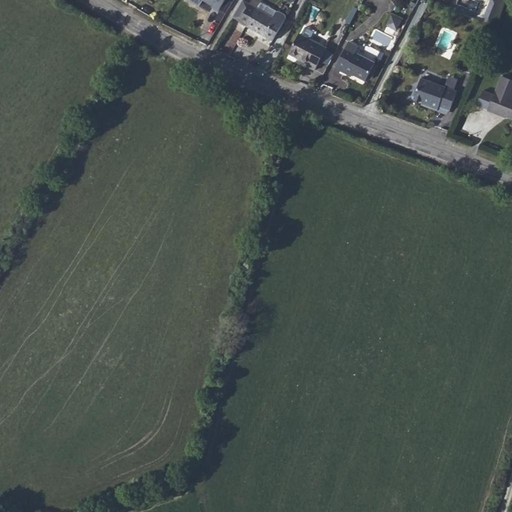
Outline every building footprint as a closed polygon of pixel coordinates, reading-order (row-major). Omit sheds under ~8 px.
[(219,11),(225,0),(204,0),(212,5),(211,6),(219,11)] [(273,41),(286,18),(285,15),(279,11),(277,12),(261,2),(261,0),(251,0),(249,4),(244,1),(243,0),(233,17),(240,21),(240,22),(273,41)] [(492,25),(502,1),(500,0),(490,0),(482,22),(492,25)] [(356,9),(353,8),(346,22),(349,23),(356,9)] [(393,15),(387,25),(398,31),(403,20),(393,15)] [(315,70),(327,48),(300,34),(289,54),(309,64),(307,66),(315,70)] [(375,63),(356,53),(359,47),(349,42),(338,63),(347,68),(345,72),(352,76),(353,74),(366,81),(368,77),(375,63)] [(482,45),(472,42),(470,48),(479,51),(480,52),(482,45)] [(471,73),(479,51),(470,48),(467,47),(459,69),(471,73)] [(347,68),(338,63),(336,68),(345,72),(347,68)] [(379,65),(375,63),(368,77),(372,79),(379,65)] [(454,90),(458,79),(449,76),(445,87),(454,90)] [(511,79),(502,76),(494,95),(483,90),(477,105),(488,110),(488,111),(500,116),(501,113),(506,115),(506,117),(507,117),(511,119),(511,79)] [(450,111),(457,91),(454,90),(445,87),(422,78),(417,90),(415,89),(412,96),(414,100),(422,103),(430,106),(429,107),(438,110),(439,107),(450,111)]
